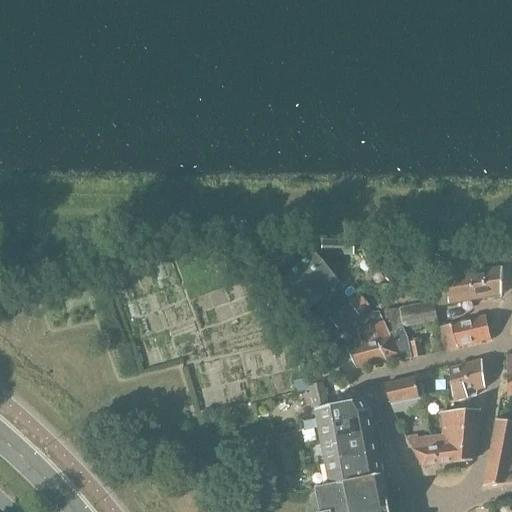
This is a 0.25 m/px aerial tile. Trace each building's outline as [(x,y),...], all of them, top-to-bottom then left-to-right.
[(354,242),(322,241),(321,254),(353,255),(354,242)] [(300,302),(307,311),(327,293),(340,282),(332,274),(333,273),(314,252),(281,281),(299,302),(300,302)] [(438,306),(501,296),(502,268),(443,277),(445,286),(435,287),(438,306)] [(359,296),(349,303),(354,309),(364,302),(359,296)] [(354,309),(349,303),(329,319),(334,325),(354,309)] [(392,332),(395,331),(402,328),(436,321),(433,303),(388,311),(392,332)] [(444,352),(491,340),(485,317),(439,328),(444,352)] [(383,322),(367,326),(385,361),(399,357),(394,345),(400,342),(395,331),(392,332),(389,334),(383,322)] [(385,361),(367,326),(356,330),(359,338),(354,340),(355,345),(345,348),(356,368),(385,361)] [(400,362),(411,359),(408,344),(406,338),(402,328),(395,331),(400,342),(394,345),(399,357),(400,362)] [(418,341),(408,344),(411,359),(422,357),(418,341)] [(449,369),(439,372),(441,377),(450,375),(453,403),(477,396),(477,391),(485,388),(482,360),(449,369)] [(296,393),(310,390),(309,386),(310,386),(308,378),(293,382),(296,393)] [(385,385),(383,389),(390,405),(405,402),(419,399),(414,379),(385,385)] [(323,383),(311,385),(310,385),(314,405),(326,403),(323,383)] [(419,400),(419,399),(405,402),(407,411),(421,408),(420,400),(419,400)] [(370,411),(363,401),(315,410),(317,420),(303,423),(305,430),(371,418),(370,411)] [(407,411),(405,402),(390,405),(393,414),(407,411)] [(452,464),(473,461),(481,410),(441,412),(442,435),(437,436),(438,445),(440,447),(452,446),(451,463),(452,463),(452,464)] [(371,418),(305,430),(306,436),(324,433),(323,431),(327,430),(328,439),(373,431),(371,418)] [(511,422),(496,420),(482,489),(511,483),(511,422)] [(283,426),(285,434),(301,431),(299,423),(283,426)] [(373,431),(328,439),(321,440),(321,442),(307,444),(308,452),(323,449),(325,463),(378,453),(373,431)] [(405,437),(407,440),(423,467),(451,463),(452,446),(440,447),(438,445),(437,436),(418,438),(416,435),(405,437)] [(280,450),(281,455),(284,473),(294,471),(290,448),(280,450)] [(378,453),(325,463),(330,485),(382,476),(378,453)] [(382,476),(330,485),(330,486),(315,489),(319,511),(390,511),(388,504),(387,504),(382,476)]
